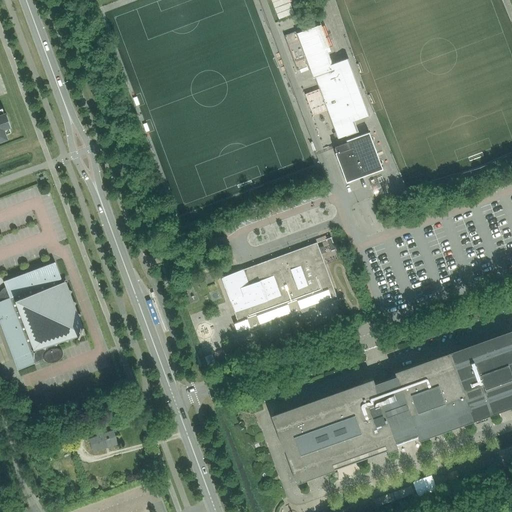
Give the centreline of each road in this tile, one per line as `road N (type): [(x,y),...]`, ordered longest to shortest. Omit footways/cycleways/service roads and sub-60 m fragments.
road 1 (secondary): [(215,511),(95,188)]
road 2 (secondary): [(68,115),(25,0)]
